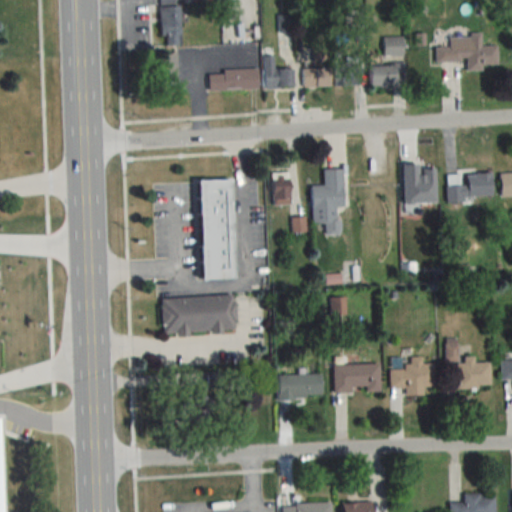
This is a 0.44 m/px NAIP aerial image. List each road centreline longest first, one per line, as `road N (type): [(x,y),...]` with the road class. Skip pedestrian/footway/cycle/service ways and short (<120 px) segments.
road 1 (secondary): [(96,511),(77,0)]
road 2 (residential): [(81,145),(511,119)]
road 3 (residential): [(95,455),(511,441)]
